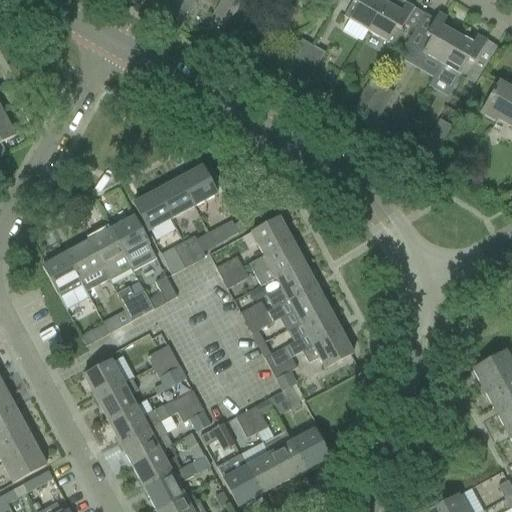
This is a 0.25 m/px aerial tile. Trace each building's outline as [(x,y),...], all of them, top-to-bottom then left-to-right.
[(150,0),(142,16),(175,35),(186,16),(158,0),(150,0)] [(224,0),(215,16),(229,24),(243,0),(224,0)] [(352,4),(343,19),(367,33),(385,0),(354,0),(352,4)] [(397,0),(385,0),(367,33),(393,48),(403,32),(401,31),(404,25),(413,9),(397,0)] [(434,21),(419,47),(424,51),(421,55),(440,66),(457,37),(441,28),(446,19),(438,14),(434,21)] [(434,76),(453,87),(467,63),(473,66),(476,61),(486,42),(478,38),(473,46),(457,37),(440,66),(434,76)] [(283,77),(293,83),(297,76),(296,75),(312,48),(300,41),(295,52),(285,69),(287,70),(283,77)] [(297,76),(307,82),(317,65),(323,54),(312,48),(296,75),(297,76)] [(352,115),(363,121),(365,116),(364,115),(381,87),(370,81),(354,109),(355,110),(352,115)] [(511,87),(510,91),(497,84),(480,114),(496,124),(498,121),(511,129),(511,87)] [(364,115),(365,116),(376,122),(393,94),(381,87),(364,115)] [(0,158),(6,155),(3,149),(0,145),(14,138),(1,114),(0,115),(0,158)] [(424,150),(424,157),(435,156),(445,139),(451,128),(439,122),(433,132),(423,149),(424,150)] [(401,135),(393,149),(400,153),(408,139),(401,135)] [(177,181),(192,209),(215,197),(200,169),(177,181)] [(154,193),(170,221),(192,209),(177,181),(154,193)] [(131,206),(147,234),(170,221),(154,193),(131,206)] [(125,260),(132,273),(155,261),(142,237),(133,219),(110,232),(125,260)] [(257,247),(263,258),(291,243),(278,220),(250,235),(257,247)] [(223,233),(227,241),(238,236),(233,227),(223,233)] [(102,272),(108,282),(131,270),(125,260),(110,232),(101,236),(99,233),(85,240),(87,244),(102,272)] [(193,239),(184,244),(195,265),(205,260),(202,255),(202,254),(197,245),(195,242),(195,241),(193,239)] [(248,266),(260,288),(275,280),(303,265),(291,243),(263,258),(248,266)] [(64,256),(85,295),(108,282),(102,272),(87,244),(67,254),(64,256)] [(181,245),(173,250),(184,271),(192,266),(194,266),(195,265),(184,244),(182,245),(181,245)] [(89,301),(85,295),(64,256),(41,268),(66,313),(89,301)] [(215,270),(221,281),(242,270),(236,259),(215,270)] [(266,299),(273,311),(287,303),(315,287),(303,265),(275,280),(280,291),(266,299)] [(232,275),(221,281),(226,292),(237,286),(232,275)] [(165,278),(154,284),(160,295),(165,305),(166,305),(176,299),(166,280),(165,278)] [(287,303),(299,325),(327,310),(315,287),(287,303)] [(124,312),(131,324),(140,319),(144,317),(153,312),(148,302),(144,294),(134,299),(128,289),(116,296),(118,300),(123,309),(124,312)] [(257,306),(239,315),(245,326),(265,314),(260,304),(257,306)] [(327,310),(299,325),(300,327),(311,348),(339,332),(327,310)] [(245,326),(251,336),(268,327),(271,325),(266,315),(265,314),(245,326)] [(318,361),(324,371),(352,356),(339,332),(311,348),(298,355),(299,356),(302,354),(308,366),(318,361)] [(146,359),(152,369),(173,358),(167,348),(146,359)] [(263,360),(269,371),(290,359),(284,349),(281,351),(263,360)] [(471,372),(484,395),(511,379),(511,365),(505,353),(471,372)] [(173,358),(152,369),(158,380),(161,386),(165,393),(174,388),(185,381),(185,380),(179,369),(173,358)] [(282,394),(291,389),(294,387),(296,386),(289,373),(292,372),(295,370),(290,359),(269,371),(275,381),(282,394)] [(82,378),(95,401),(122,385),(110,363),(82,378)] [(511,379),(484,395),(496,417),(511,408),(511,379)] [(95,401),(107,423),(135,408),(129,397),(138,393),(131,381),(123,386),(122,385),(95,401)] [(282,394),(281,395),(290,412),(291,414),(301,408),(300,405),(291,389),(290,389),(282,394)] [(0,392),(0,417),(14,410),(4,391),(0,392)] [(147,429),(148,430),(159,424),(159,425),(176,415),(198,404),(192,393),(162,409),(162,408),(142,419),(147,429)] [(245,414),(256,435),(267,429),(266,426),(261,418),(273,411),(267,402),(256,408),(245,414)] [(192,407),(177,415),(180,421),(182,425),(184,424),(189,422),(203,414),(198,404),(197,404),(192,407)] [(107,423),(119,446),(147,431),(135,408),(107,423)] [(511,408),(496,417),(509,440),(511,437),(511,408)] [(0,417),(0,441),(24,429),(14,410),(0,417)] [(245,438),(245,441),(256,435),(245,414),(235,420),(245,438)] [(222,450),(223,453),(233,447),(233,445),(223,426),(200,439),(205,449),(217,442),(222,450)] [(0,441),(0,464),(1,466),(34,448),(24,429),(0,441)] [(119,446),(131,468),(159,453),(147,431),(119,446)] [(284,434),(305,472),(328,459),(313,431),(290,444),(285,434),(284,434)] [(267,456),(282,484),(305,472),(284,434),(263,446),(268,456),(267,456)] [(197,447),(189,451),(196,463),(203,458),(197,447)] [(1,466),(11,486),(45,467),(34,448),(1,466)] [(131,468),(144,491),(181,471),(174,460),(165,465),(159,453),(131,468)] [(239,457),(260,496),(282,484),(267,456),(245,468),(239,457)] [(227,490),(237,509),(260,496),(239,457),(216,469),(222,480),(222,481),(227,490)] [(144,491),(154,511),(158,511),(184,498),(177,487),(209,469),(203,458),(196,463),(181,471),(144,491)] [(41,477),(31,482),(32,483),(35,490),(45,485),(43,481),(41,477)] [(498,488),(505,501),(511,497),(511,491),(507,483),(498,488)] [(12,492),(2,498),(6,506),(17,500),(12,492)] [(214,498),(220,508),(228,504),(222,494),(214,498)] [(430,511),(465,511),(457,497),(430,511)] [(202,511),(198,503),(189,508),(184,498),(158,511),(202,511)]
